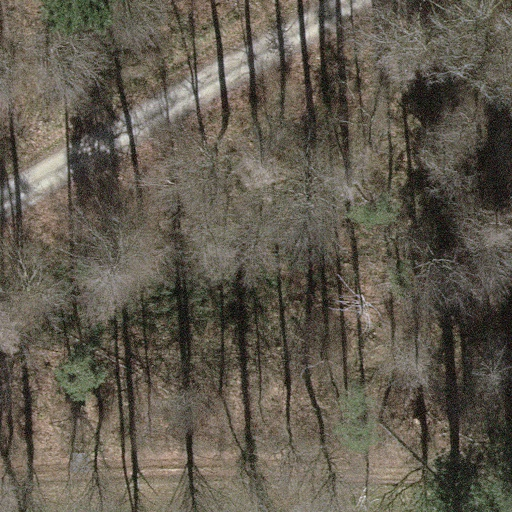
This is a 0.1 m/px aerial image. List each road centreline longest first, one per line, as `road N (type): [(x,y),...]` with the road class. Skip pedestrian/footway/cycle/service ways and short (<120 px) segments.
road 1 (track): [(0,476),(330,471),(511,487)]
road 2 (track): [(0,214),(373,0)]
